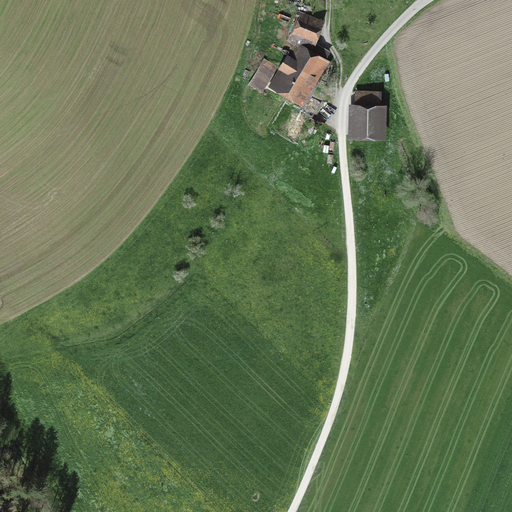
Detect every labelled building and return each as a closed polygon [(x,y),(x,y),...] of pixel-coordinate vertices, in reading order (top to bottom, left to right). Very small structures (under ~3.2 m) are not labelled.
[(299,13),(289,35),(312,43),(317,25),(309,23),(311,16),(299,13)] [(282,85),(298,97),(322,60),(308,52),(312,43),(289,35),(287,41),(297,47),(271,85),(278,90),(282,85)] [(274,67),(265,62),(253,85),(262,89),(274,67)] [(379,135),(379,94),(356,94),(356,135),(379,135)] [(312,118),(304,130),(311,134),(318,122),(312,118)]
